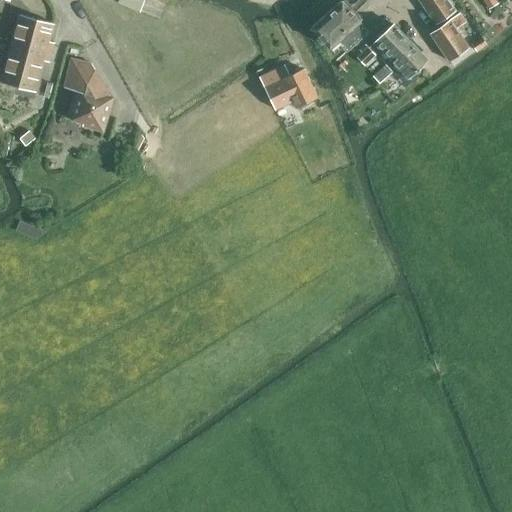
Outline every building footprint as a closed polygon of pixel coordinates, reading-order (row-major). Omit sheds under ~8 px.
[(119,0),(118,4),(140,13),(144,3),(179,17),(185,1),(182,0),(119,0)] [(418,0),(436,25),(456,12),(447,0),(418,0)] [(483,0),(489,9),(497,5),(494,0),(483,0)] [(346,53),(368,33),(360,24),(361,23),(342,1),(310,29),(329,50),(337,43),(346,53)] [(449,62),(450,62),(469,49),(457,31),(466,24),(459,13),(430,34),(449,62)] [(11,42),(51,53),(54,44),(49,42),(53,25),(19,15),(11,42)] [(391,62),(411,43),(393,24),(373,43),(391,62)] [(476,52),(486,45),(482,38),(471,45),(476,52)] [(51,53),(11,42),(0,83),(35,92),(43,61),(49,63),(51,53)] [(411,43),(391,62),(407,79),(428,60),(411,43)] [(374,55),(368,48),(357,58),(363,65),(374,55)] [(105,130),(113,98),(111,97),(91,64),(70,59),(63,88),(75,91),(68,119),(84,123),(84,125),(105,130)] [(379,85),(393,73),(385,65),(372,77),(379,85)] [(284,66),(259,79),(275,111),(293,101),(296,108),(316,98),(302,69),(289,76),(284,66)] [(30,131),(19,139),(26,147),(36,139),(30,131)] [(20,221),(16,231),(35,239),(45,233),(46,232),(20,221)]
